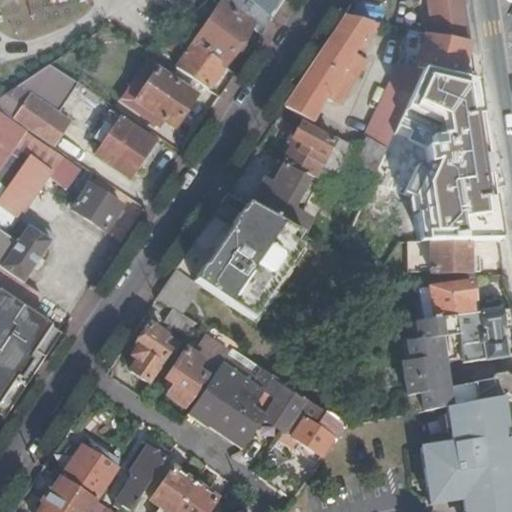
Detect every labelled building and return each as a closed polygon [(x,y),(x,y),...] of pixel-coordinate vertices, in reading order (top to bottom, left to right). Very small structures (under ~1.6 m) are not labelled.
[(166,0),(184,18),(197,0),(166,0)] [(197,0),(184,18),(185,19),(204,0),(197,0)] [(219,1),(191,43),(222,66),(249,26),(256,32),(267,18),(244,0),(228,0),(228,1),(227,0),(222,0),(220,2),(219,1)] [(244,0),(267,18),(269,20),(282,0),(244,0)] [(430,35),(469,43),(463,1),(425,6),(430,35)] [(383,18),(384,7),(356,3),(355,14),(383,18)] [(430,35),(427,35),(416,69),(474,82),(469,43),(430,35)] [(191,43),(175,68),(176,69),(201,85),(206,89),(222,66),(191,43)] [(344,108),(373,68),(378,61),(357,56),(323,48),(296,88),(323,101),(325,99),(344,108)] [(15,86),(0,96),(0,111),(50,145),(67,121),(56,114),(77,83),(47,64),(30,76),(45,86),(35,99),(15,86)] [(366,137),(385,149),(421,70),(396,64),(366,137)] [(172,127),(201,85),(176,69),(170,78),(156,68),(133,100),(172,127)] [(457,119),(462,85),(425,79),(419,114),(457,119)] [(50,145),(0,111),(0,178),(21,149),(45,166),(56,149),(50,145)] [(111,112),(107,118),(115,124),(119,117),(111,112)] [(115,124),(107,118),(97,133),(105,139),(97,151),(129,173),(136,163),(152,140),(119,117),(115,124)] [(346,157),(375,172),(378,166),(380,162),(357,151),(336,138),(333,143),(300,124),(291,140),(293,141),(282,162),(314,179),(318,171),(334,179),(346,157)] [(416,136),(395,129),(385,149),(380,162),(378,166),(429,187),(446,148),(425,140),(427,135),(419,132),(416,136)] [(380,162),(385,149),(366,137),(357,151),(380,162)] [(152,140),(136,163),(142,167),(157,143),(152,140)] [(73,161),(56,149),(45,166),(42,171),(59,182),(73,161)] [(250,207),(301,235),(302,234),(309,219),(291,210),(307,180),(283,167),(273,186),(264,182),(250,207)] [(116,203),(83,181),(66,206),(99,229),(116,203)] [(448,242),(469,242),(470,228),(463,227),(466,206),(434,202),(428,236),(448,239),(448,242)] [(295,244),(301,235),(250,207),(245,205),(231,225),(193,282),(198,286),(246,318),(258,300),(284,261),(288,264),(298,248),(295,244)] [(0,292),(7,297),(18,282),(0,269),(0,259),(14,239),(3,232),(12,218),(0,209),(0,292)] [(46,240),(12,218),(3,232),(14,239),(0,259),(0,269),(18,282),(46,240)] [(421,275),(420,242),(404,242),(404,276),(421,275)] [(469,249),(469,242),(448,242),(429,242),(429,273),(468,273),(469,249)] [(258,300),(246,318),(252,322),(301,249),(298,248),(288,264),(284,261),(258,300)] [(378,285),(388,284),(388,269),(382,267),(379,277),(378,285)] [(193,282),(175,269),(155,299),(172,310),(184,294),(190,298),(198,286),(193,282)] [(432,319),(471,313),(470,301),(473,300),(470,281),(428,288),(432,319)] [(7,297),(29,312),(39,297),(18,282),(7,297)] [(0,416),(2,418),(60,332),(29,312),(7,297),(0,292),(0,416)] [(502,396),(511,394),(511,375),(508,376),(505,373),(494,375),(492,379),(450,387),(443,338),(457,336),(460,358),(466,363),(505,357),(503,338),(500,339),(498,329),(511,327),(509,308),(471,313),(432,319),(415,321),(417,340),(406,342),(409,362),(401,363),(406,397),(420,396),(422,412),(438,409),(502,396)] [(194,325),(172,310),(165,321),(185,337),(194,325)] [(146,383),(169,352),(159,346),(165,337),(149,325),(133,349),(135,350),(131,357),(137,361),(130,372),(146,383)] [(196,390),(200,393),(228,352),(205,336),(192,354),(185,350),(170,372),(172,374),(168,380),(174,385),(167,396),(183,408),(196,390)] [(169,352),(173,355),(180,346),(165,337),(159,346),(169,352)] [(334,441),(345,427),(345,426),(230,349),(228,352),(200,393),(185,415),(203,427),(205,424),(242,448),(262,420),(299,443),(294,449),(306,457),(310,451),(319,457),(331,439),(334,441)] [(461,511),(511,511),(511,467),(511,460),(502,396),(438,409),(445,446),(414,453),(426,510),(459,503),(461,511)] [(59,479),(94,501),(115,470),(81,447),(59,479)] [(129,511),(164,460),(146,447),(129,473),(133,476),(113,506),(117,509),(120,505),(129,511)] [(174,511),(194,483),(172,469),(150,501),(164,511),(163,511),(174,511)] [(109,511),(105,509),(103,511),(86,511),(94,501),(59,479),(50,492),(47,491),(39,504),(41,506),(37,511),(109,511)] [(205,511),(216,498),(194,483),(174,511),(205,511)]
